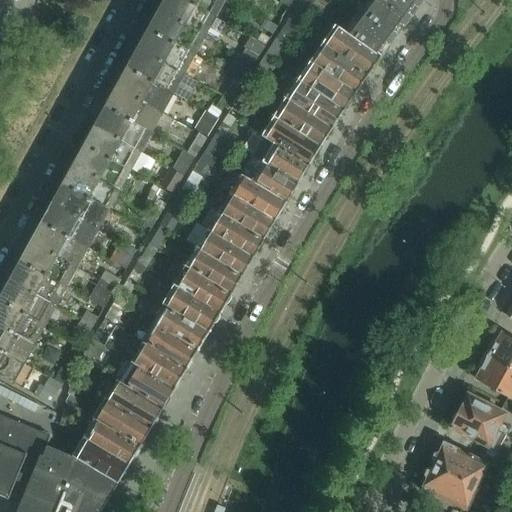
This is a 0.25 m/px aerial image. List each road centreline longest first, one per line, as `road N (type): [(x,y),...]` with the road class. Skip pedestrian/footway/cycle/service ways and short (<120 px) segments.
road 1 (residential): [(457,0),(344,160),(258,305),(170,511)]
road 2 (residential): [(370,511),(401,443),(511,258)]
road 3 (residential): [(0,243),(134,0)]
